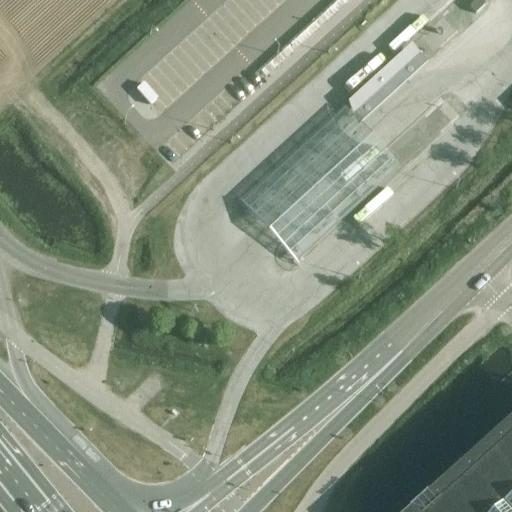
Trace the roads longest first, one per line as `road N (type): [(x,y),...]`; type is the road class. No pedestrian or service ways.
road 1 (unclassified): [(219,494),(168,445),(0,325)]
road 2 (track): [(125,228),(103,177),(20,84)]
road 3 (tertiary): [(354,395),(474,274)]
road 4 (tertiary): [(354,395),(219,494)]
road 5 (primary): [(116,511),(0,393)]
road 6 (tertiary): [(248,511),(354,395)]
